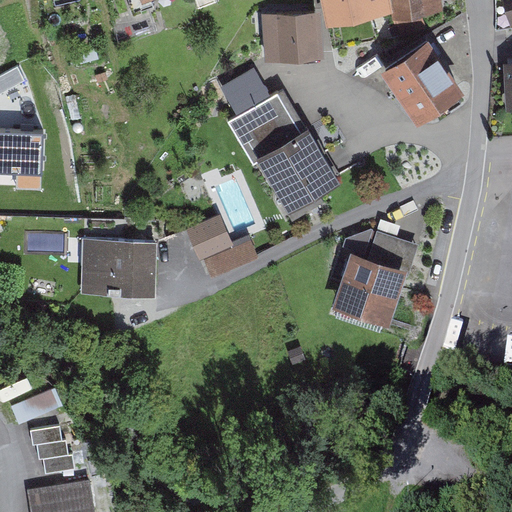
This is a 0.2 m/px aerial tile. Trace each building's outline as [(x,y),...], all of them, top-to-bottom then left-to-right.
[(316,0),(318,24),(434,16),(433,0),(316,0)] [(511,0),(499,0),(511,26),(511,0)] [(310,9),(273,14),(280,61),(317,56),(310,9)] [(453,93),(422,41),(379,67),(409,119),(453,93)] [(511,63),(501,64),(502,106),(511,105),(511,63)] [(333,175),(282,91),(234,120),(285,205),(333,175)] [(246,237),(233,208),(194,225),(207,254),(246,237)] [(384,330),(421,247),(371,225),(334,308),(384,330)] [(148,241),(86,242),(87,289),(148,288),(148,241)] [(45,471),(74,465),(65,420),(36,425),(45,471)] [(29,485),(31,511),(97,511),(96,480),(29,485)]
